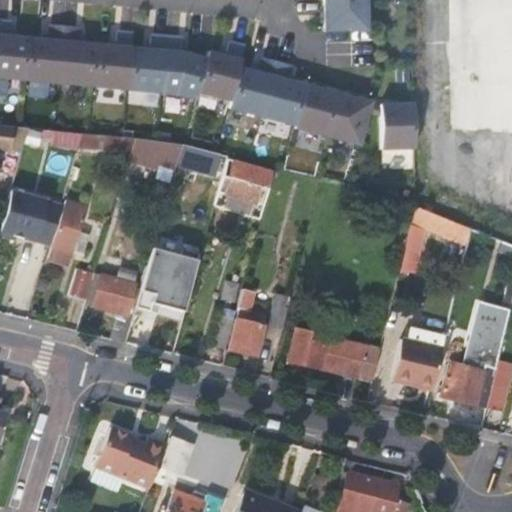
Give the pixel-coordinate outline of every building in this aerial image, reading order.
[(322,0),(323,32),(365,31),(365,0),(322,0)] [(11,20),(0,19),(0,78),(23,80),(28,37),(10,36),(11,20)] [(45,39),(28,37),(23,80),(57,84),(63,25),(47,24),(45,39)] [(79,27),(63,25),(57,84),(92,87),(95,44),(78,42),(79,27)] [(113,45),(95,44),(92,87),(126,90),(130,48),(132,32),(114,30),(113,45)] [(148,50),(130,48),(126,90),(160,93),(166,35),(149,34),(148,50)] [(183,37),(166,35),(160,93),(194,100),(196,92),(204,59),(181,52),(183,37)] [(223,56),(207,51),(204,59),(196,92),(229,101),(238,67),(243,45),(227,40),(223,56)] [(256,72),(238,67),(229,101),(227,109),(260,117),(275,61),(259,57),(256,72)] [(291,65),(275,61),(260,117),(294,126),(304,86),(287,81),(291,65)] [(337,94),(304,86),(294,126),(293,129),(325,137),(337,94)] [(369,103),(337,94),(325,137),(357,146),(369,103)] [(412,151),(410,106),(377,107),(377,150),(412,151)] [(26,129),(0,126),(0,149),(9,151),(10,149),(21,149),(26,129)] [(129,154),(133,139),(82,134),(78,145),(77,150),(129,154)] [(221,156),(181,146),(177,160),(211,169),(214,160),(220,161),(221,156)] [(266,188),(271,170),(227,158),(218,191),(255,201),(259,186),(266,188)] [(61,205),(9,191),(0,225),(0,236),(22,243),(22,240),(48,247),(61,205)] [(67,267),(74,242),(77,232),(84,208),(65,204),(48,261),(67,267)] [(469,230),(413,207),(403,247),(413,249),(414,246),(416,247),(423,227),(448,238),(450,234),(466,241),(469,230)] [(109,222),(101,249),(115,253),(123,226),(109,222)] [(77,232),(74,242),(80,243),(83,234),(77,232)] [(450,234),(448,238),(445,247),(463,254),(466,241),(450,234)] [(181,325),(200,256),(179,250),(178,256),(151,248),(134,309),(157,315),(159,310),(166,312),(164,320),(181,325)] [(85,301),(84,304),(93,306),(102,275),(104,275),(106,271),(95,268),(93,275),(85,301)] [(69,296),(85,301),(93,275),(77,270),(69,296)] [(102,275),(93,306),(128,315),(136,284),(128,282),(130,277),(106,271),(104,275),(102,275)] [(241,289),(233,320),(236,321),(228,349),(246,354),(256,356),(268,306),(249,300),(251,291),(241,289)] [(14,317),(26,320),(33,298),(21,295),(14,317)] [(267,326),(282,329),(289,303),(274,299),(267,326)] [(339,314),(337,324),(361,330),(363,320),(339,314)] [(121,315),(113,341),(124,344),(132,318),(121,315)] [(285,361),(371,381),(378,350),(293,330),(285,361)] [(389,381),(430,391),(440,350),(399,340),(389,381)] [(474,403),(486,407),(493,376),(468,369),(470,360),(472,360),(475,348),(462,344),(459,357),(461,358),(459,366),(447,363),(438,398),(472,408),(474,403)] [(486,407),(486,408),(499,412),(509,367),(496,363),(493,376),(486,407)] [(160,459),(168,437),(150,430),(147,437),(133,432),(133,429),(111,420),(96,463),(150,484),(160,459)] [(194,440),(171,431),(168,437),(160,459),(183,468),(194,440)] [(332,455),(320,452),(308,484),(320,488),(332,455)] [(340,508),(356,511),(402,511),(405,502),(394,499),(397,486),(341,473),(335,496),(342,497),(340,508)] [(201,502),(191,498),(173,491),(165,511),(209,511),(215,498),(204,494),(201,502)] [(194,491),(191,498),(201,502),(204,494),(194,491)] [(293,511),(242,493),(234,511),(293,511)]
